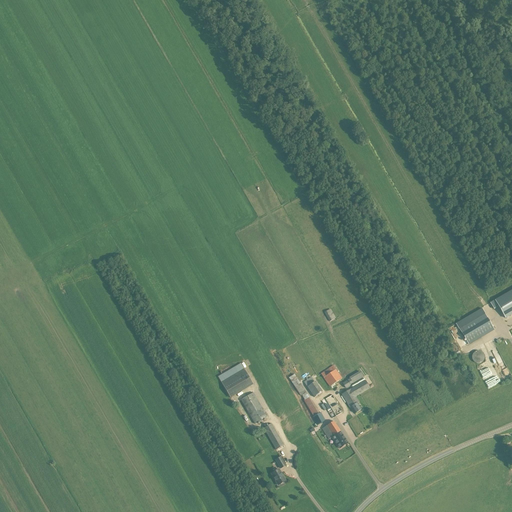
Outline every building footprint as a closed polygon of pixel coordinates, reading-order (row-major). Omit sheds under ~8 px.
[(511,290),(495,300),(490,303),(494,309),(498,307),(505,319),(511,315),(511,290)] [(330,321),(335,318),(330,309),(324,312),(330,321)] [(468,345),(494,330),(485,314),(459,329),(468,345)] [(474,362),(475,362),(476,363),(477,363),(478,363),(479,363),(481,363),(482,362),(482,361),(483,361),(484,360),(484,358),(484,357),(484,356),(484,355),(483,354),(483,353),(482,352),(481,351),(480,351),(479,351),(477,351),(476,351),(475,352),(474,352),(473,353),(473,354),(472,355),(472,356),(472,357),(472,359),(473,360),(473,361),(474,362)] [(230,398),(253,384),(241,363),(218,377),(230,398)] [(339,374),(333,365),(321,374),(330,387),(342,378),(339,374)] [(478,369),(488,389),(494,386),(485,365),(478,369)] [(346,388),(351,385),(350,385),(363,376),(360,371),(349,378),(350,379),(347,380),(342,383),(346,388)] [(309,397),(306,393),(294,374),(289,378),(301,396),(302,395),(304,400),(314,417),(313,417),(317,426),(326,421),(321,412),(319,413),(314,405),(310,397),(309,397)] [(324,392),(317,381),(316,382),(312,376),(304,381),(315,398),(324,392)] [(362,410),(357,403),(359,402),(356,397),(370,388),(366,380),(341,395),(350,408),(351,407),(355,414),(362,410)] [(255,424),(267,417),(253,393),(241,400),(255,424)] [(334,394),(322,401),(332,418),(344,412),(334,394)] [(334,421),(322,429),(329,439),(333,437),(335,441),(340,449),(347,444),(342,437),(344,436),(334,421)] [(276,450),(284,445),(271,424),(264,428),(276,450)] [(281,469),(285,466),(280,457),(276,460),(281,469)] [(278,485),(286,481),(279,469),(271,474),(278,485)]
